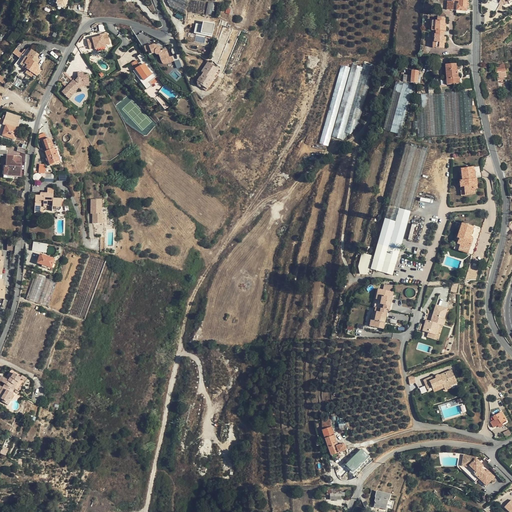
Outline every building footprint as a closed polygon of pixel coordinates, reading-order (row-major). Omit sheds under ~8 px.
[(49,0),(49,3),(65,9),(68,0),(49,0)] [(184,5),(173,0),(167,0),(167,2),(170,7),(183,13),(186,6),(184,5)] [(452,0),(453,2),(447,1),(447,10),(456,11),(466,11),(468,11),(468,0),(452,0)] [(209,1),(206,14),(214,15),(216,3),(209,1)] [(489,7),(487,10),(493,14),(495,10),(497,6),(496,6),(489,1),(486,6),(489,7)] [(432,26),(431,30),(436,31),(444,31),(445,31),(446,27),(444,27),(444,24),(445,24),(445,18),(437,18),(437,21),(432,21),(432,26)] [(213,37),(215,24),(204,22),(203,25),(197,24),(195,33),(213,37)] [(224,26),(211,60),(216,64),(229,28),(224,26)] [(233,28),(219,65),(220,66),(224,67),(238,30),(233,28)] [(433,42),(432,48),(444,49),(444,43),(442,43),(442,41),(445,41),(445,38),(443,37),(444,31),(436,31),(435,34),(434,34),(434,42),(433,42)] [(242,32),(236,45),(243,48),(249,35),(242,32)] [(98,37),(87,40),(90,49),(95,48),(95,49),(105,47),(105,45),(110,44),(107,33),(98,36),(98,37)] [(148,45),(144,47),(146,52),(148,52),(149,55),(155,53),(155,54),(156,55),(157,55),(158,55),(161,61),(166,59),(167,64),(174,61),(172,56),(169,57),(166,49),(162,51),(160,51),(160,50),(159,49),(160,47),(154,45),(149,46),(148,45)] [(230,59),(231,60),(236,62),(237,62),(243,48),(236,45),(230,59)] [(19,58),(13,65),(18,68),(20,65),(24,58),(26,60),(22,66),(27,70),(25,73),(29,76),(29,75),(31,77),(33,74),(37,76),(40,70),(37,68),(35,67),(37,64),(38,62),(35,60),(36,58),(38,55),(28,48),(22,54),(19,58)] [(15,49),(12,53),(19,58),(22,54),(15,49)] [(138,78),(147,90),(152,85),(149,83),(157,76),(142,53),(138,55),(144,64),(140,66),(136,60),(132,63),(135,69),(136,69),(141,76),(138,78)] [(178,69),(183,67),(180,59),(175,61),(178,69)] [(200,78),(200,77),(197,81),(198,81),(197,83),(198,86),(200,88),(206,91),(214,78),(216,78),(221,71),(208,62),(202,70),(204,71),(200,78)] [(363,63),(347,119),(358,122),(374,66),(363,63)] [(460,78),(459,78),(458,72),(457,72),(457,70),(456,64),(446,65),(447,85),(460,84),(460,78)] [(495,66),(498,81),(503,80),(504,80),(504,78),(507,77),(506,72),(508,71),(508,68),(506,69),(505,64),(495,66)] [(412,76),(411,83),(418,83),(419,71),(412,71),(412,76)] [(81,80),(83,82),(89,81),(89,75),(83,76),(83,73),(78,73),(78,77),(76,80),(75,79),(72,81),(63,72),(60,80),(67,87),(62,92),(67,97),(70,93),(71,95),(78,88),(81,85),(79,83),(81,80)] [(157,76),(149,83),(152,85),(159,79),(157,76)] [(504,87),(503,80),(498,81),(502,98),(502,100),(506,99),(505,94),(507,94),(507,93),(506,87),(504,87)] [(396,82),(383,130),(402,135),(415,87),(396,82)] [(471,92),(456,93),(458,134),(473,133),(471,92)] [(444,93),(433,94),(435,136),(447,135),(444,93)] [(444,93),(447,135),(458,134),(456,93),(444,93)] [(422,111),(424,137),(435,136),(433,94),(421,95),(422,111)] [(6,112),(4,119),(18,124),(20,117),(6,112)] [(0,136),(1,137),(2,136),(14,140),(19,124),(18,124),(4,119),(0,118),(0,136)] [(45,152),(50,165),(59,162),(51,138),(47,139),(45,133),(39,135),(41,141),(43,141),(47,151),(45,152)] [(384,261),(417,146),(406,143),(373,258),(384,261)] [(384,261),(395,264),(428,149),(417,146),(384,261)] [(6,155),(6,166),(3,166),(3,171),(7,171),(6,176),(11,176),(11,175),(20,175),(21,164),(21,157),(20,156),(6,155)] [(461,169),(462,180),(475,179),(473,167),(461,169)] [(459,181),(460,187),(464,187),(464,190),(469,189),(469,192),(475,192),(474,188),(474,186),(477,185),(476,178),(475,179),(462,180),(459,181)] [(36,195),(35,213),(40,213),(41,208),(41,205),(52,206),(52,211),(58,212),(58,211),(60,211),(61,210),(61,209),(62,199),(53,198),(53,195),(47,195),(47,194),(43,194),(43,197),(41,197),(41,196),(40,196),(36,195)] [(91,199),(91,214),(93,214),(93,223),(102,224),(102,214),(101,214),(101,199),(91,199)] [(460,228),(457,238),(458,239),(457,244),(460,245),(458,248),(464,250),(464,248),(469,250),(468,254),(473,255),(482,228),(474,225),(473,227),(463,224),(461,228),(460,228)] [(47,252),(48,244),(34,242),(33,250),(47,252)] [(358,272),(369,275),(373,255),(363,253),(358,272)] [(40,254),(37,263),(42,265),(41,267),(49,269),(50,268),(52,268),(55,259),(40,254)] [(90,255),(69,314),(85,319),(106,261),(90,255)] [(373,258),(370,269),(392,275),(396,264),(395,264),(384,261),(373,258)] [(479,268),(470,265),(465,279),(475,279),(479,268)] [(57,280),(35,272),(25,298),(48,307),(57,280)] [(378,289),(374,307),(387,310),(389,310),(393,292),(383,290),(378,289)] [(444,326),(449,308),(436,304),(431,321),(426,319),(422,335),(436,339),(440,325),(444,326)] [(387,310),(374,307),(373,307),(369,326),(383,329),(387,310)] [(424,380),(427,389),(432,387),(432,388),(442,384),(444,388),(445,390),(451,387),(451,386),(457,383),(451,370),(445,373),(446,374),(440,377),(440,376),(438,375),(437,375),(436,375),(436,376),(435,377),(436,378),(435,379),(433,376),(424,380)] [(0,380),(5,384),(11,388),(13,385),(16,386),(21,378),(20,377),(14,373),(11,378),(10,377),(8,380),(7,379),(1,376),(0,377),(0,380)] [(11,388),(5,384),(0,391),(1,392),(0,394),(0,397),(2,399),(6,402),(9,398),(11,399),(14,394),(12,393),(14,390),(11,388)] [(490,422),(493,428),(500,424),(500,423),(506,420),(501,412),(493,417),(495,420),(490,422)] [(322,430),(331,456),(338,453),(346,450),(344,443),(336,446),(334,439),(336,439),(331,427),(331,420),(328,420),(322,420),(322,430)] [(344,474),(349,469),(353,473),(370,456),(362,448),(340,470),(344,474)] [(476,482),(479,479),(487,486),(495,477),(487,470),(486,471),(482,468),(483,466),(476,459),(477,457),(464,455),(462,468),(476,482)] [(377,497),(374,507),(384,509),(387,499),(388,500),(389,495),(377,491),(375,496),(377,497)]
